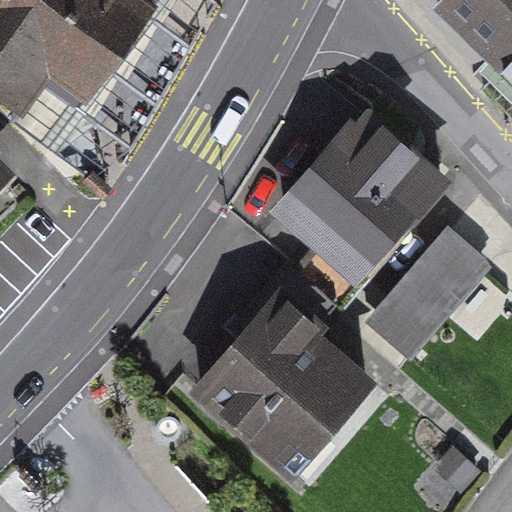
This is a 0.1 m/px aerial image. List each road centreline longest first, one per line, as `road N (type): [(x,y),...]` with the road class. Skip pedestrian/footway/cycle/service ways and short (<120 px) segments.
road 1 (primary): [(277,0),(154,212),(95,292),(0,391)]
road 2 (residential): [(511,171),(344,0)]
